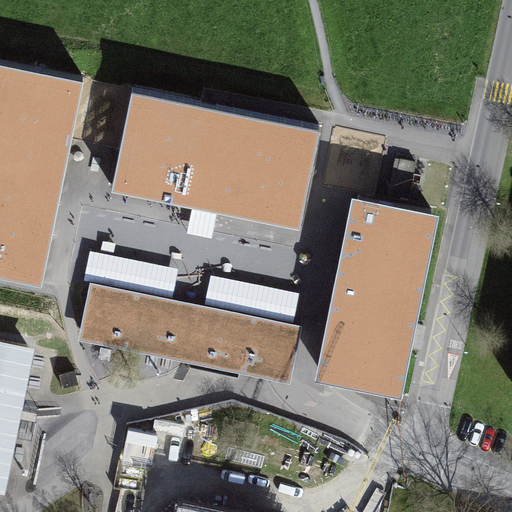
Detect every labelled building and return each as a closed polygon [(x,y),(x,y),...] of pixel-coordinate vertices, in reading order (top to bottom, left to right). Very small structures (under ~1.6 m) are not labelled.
[(84,75),(0,58),(0,273),(44,282),(84,75)] [(321,125),(132,87),(110,193),(300,231),(321,125)] [(429,164),(402,157),(392,195),(419,202),(429,164)] [(439,216),(352,199),(315,383),(402,400),(439,216)] [(172,297),(178,270),(91,253),(85,280),(172,297)] [(293,321),(299,293),(212,276),(206,304),(293,321)] [(301,325),(89,283),(77,342),(289,385),(301,325)]
